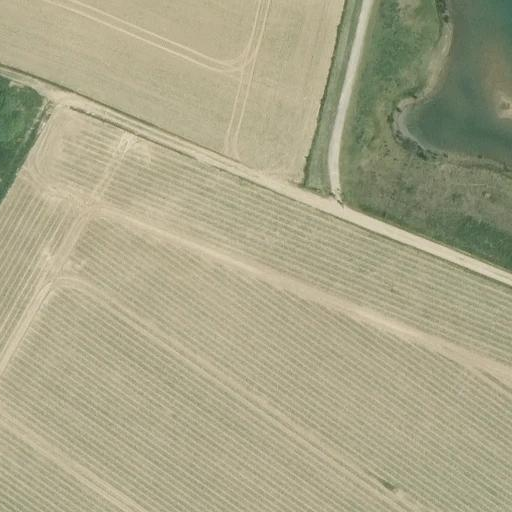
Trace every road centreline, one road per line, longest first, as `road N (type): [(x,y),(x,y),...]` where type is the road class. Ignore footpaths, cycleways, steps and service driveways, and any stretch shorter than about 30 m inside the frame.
road 1 (track): [(315,196),(0,67)]
road 2 (track): [(511,276),(315,196)]
road 3 (unknown): [(315,196),(354,0)]
